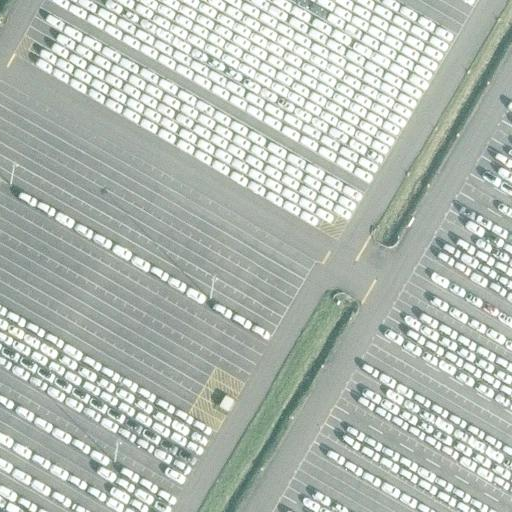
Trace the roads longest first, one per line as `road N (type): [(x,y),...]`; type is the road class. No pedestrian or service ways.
road 1 (unclassified): [(0,65),(338,261)]
road 2 (unclassified): [(338,261),(194,511)]
road 3 (unclassified): [(396,293),(269,511)]
road 4 (unclassified): [(396,293),(511,93)]
